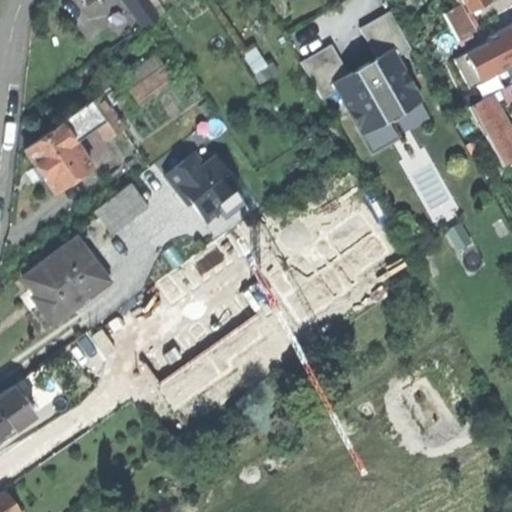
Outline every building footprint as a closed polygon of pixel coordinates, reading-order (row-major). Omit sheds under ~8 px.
[(157,18),(144,0),(121,0),(142,28),(157,18)] [(464,2),(468,11),(482,4),(480,0),(460,0),(462,3),(464,2)] [(457,40),(470,33),(455,5),(442,12),(457,40)] [(375,57),(378,62),(393,53),(395,57),(410,49),(388,12),(359,28),(375,57)] [(468,88),(511,65),(511,64),(511,23),(493,34),(487,37),(485,43),(453,60),(468,88)] [(333,87),(349,78),(347,73),(330,44),(299,62),(320,99),(336,91),(333,87)] [(378,62),(349,78),(333,87),(336,91),(360,134),(388,119),(394,115),(419,102),(420,101),(395,57),(393,53),(378,62)] [(182,73),(189,68),(180,55),(172,60),(182,73)] [(121,78),(130,91),(163,68),(155,56),(121,78)] [(361,65),(347,73),(349,78),(378,62),(375,57),(361,65)] [(170,78),(163,68),(130,91),(136,100),(170,78)] [(99,95),(90,101),(104,120),(97,126),(106,140),(123,128),(99,95)] [(491,113),(483,98),(468,107),(500,166),(511,159),(511,150),(511,151),(491,113)] [(104,120),(90,101),(60,122),(60,123),(73,142),(97,126),(104,120)] [(207,101),(198,107),(206,119),(215,113),(207,101)] [(428,118),(419,102),(394,115),(404,132),(428,118)] [(511,134),(499,109),(491,113),(511,151),(511,150),(511,134)] [(372,155),(400,139),(388,119),(360,134),(372,155)] [(91,167),(73,142),(60,123),(23,149),(39,173),(53,193),(91,167)] [(192,154),(164,176),(177,193),(180,190),(191,203),(207,223),(218,214),(212,206),(237,186),(213,157),(202,166),(192,154)] [(145,205),(128,183),(92,211),(109,233),(145,205)] [(188,206),(191,203),(180,190),(177,193),(188,206)] [(459,224),(446,231),(455,248),(468,240),(459,224)] [(50,324),(107,283),(73,238),(21,276),(40,302),(36,305),(41,311),(50,324)] [(0,433),(33,411),(11,380),(0,387),(0,433)] [(77,408),(27,442),(38,459),(88,424),(77,408)] [(0,502),(12,494),(6,484),(0,487),(0,502)]
